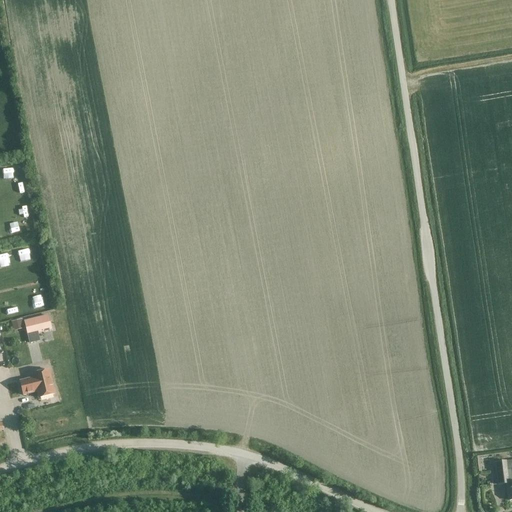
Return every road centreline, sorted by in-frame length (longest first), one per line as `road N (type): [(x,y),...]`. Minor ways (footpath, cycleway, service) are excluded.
road 1 (unclassified): [(460,511),(389,0)]
road 2 (unclassified): [(0,468),(93,447),(174,444),(242,454),(375,511)]
